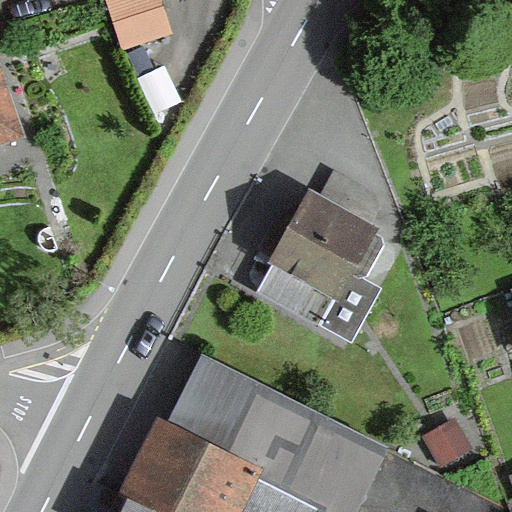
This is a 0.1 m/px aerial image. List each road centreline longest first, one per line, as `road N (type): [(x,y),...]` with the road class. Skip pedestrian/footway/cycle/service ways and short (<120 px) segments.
road 1 (secondary): [(105,389),(315,0)]
road 2 (secondary): [(42,511),(105,389)]
